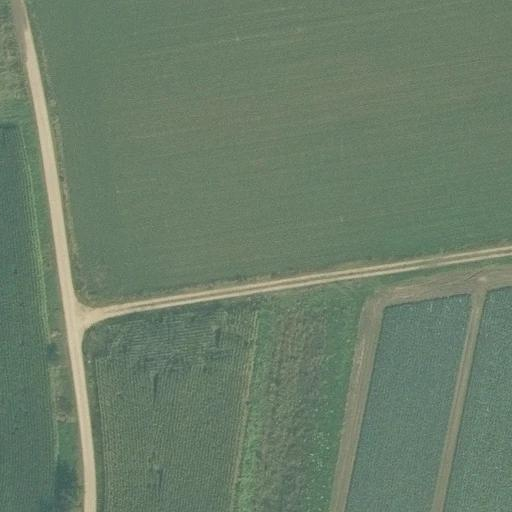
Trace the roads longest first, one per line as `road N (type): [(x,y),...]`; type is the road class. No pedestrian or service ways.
road 1 (track): [(15,0),(42,110),(72,318),(86,511)]
road 2 (track): [(72,318),(511,252)]
